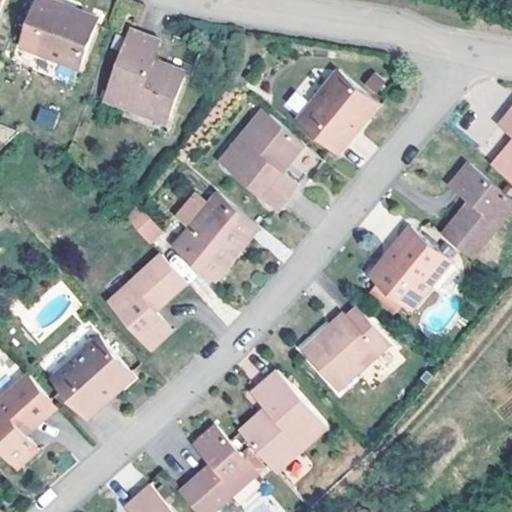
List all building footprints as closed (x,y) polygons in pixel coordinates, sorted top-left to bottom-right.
[(18,52),(39,61),(75,76),(94,27),(62,13),(60,13),(62,9),(38,0),(18,52)] [(159,46),(129,34),(103,104),(135,118),(139,110),(166,121),(183,78),(152,65),(159,46)] [(338,78),(298,124),(340,162),(357,141),(354,138),(377,110),(338,78)] [(292,91),(283,107),(298,115),(307,99),(292,91)] [(34,124),(52,130),(58,112),(39,106),(34,124)] [(307,151),(269,119),(250,143),(243,138),(221,166),(276,215),(299,189),(285,177),(307,151)] [(511,133),(511,146),(492,170),(511,186),(511,119),(505,128),(511,133)] [(440,236),(471,260),(511,209),(511,208),(465,168),(445,191),(463,207),(440,236)] [(173,251),(214,286),(234,264),(230,261),(257,229),(217,197),(208,208),(195,197),(176,222),(189,232),(173,251)] [(163,230),(146,210),(129,224),(148,247),(160,236),(158,235),(163,230)] [(412,318),(452,263),(413,233),(392,262),(387,258),(367,282),(412,318)] [(185,289),(159,260),(109,306),(150,356),(170,337),(155,317),(185,289)] [(321,338),(299,357),(334,397),(388,350),(356,314),(325,341),(321,338)] [(98,340),(51,381),(86,423),(105,407),(103,404),(131,377),(98,340)] [(262,413),(239,436),(270,472),(293,451),(297,456),(324,433),(276,377),(251,399),(262,413)] [(53,408),(26,378),(0,400),(0,451),(16,471),(38,452),(23,434),(53,408)] [(178,496),(192,511),(220,511),(263,474),(247,456),(241,462),(215,432),(195,450),(208,468),(178,496)] [(169,511),(167,510),(172,504),(164,495),(159,500),(150,490),(126,511),(169,511)]
